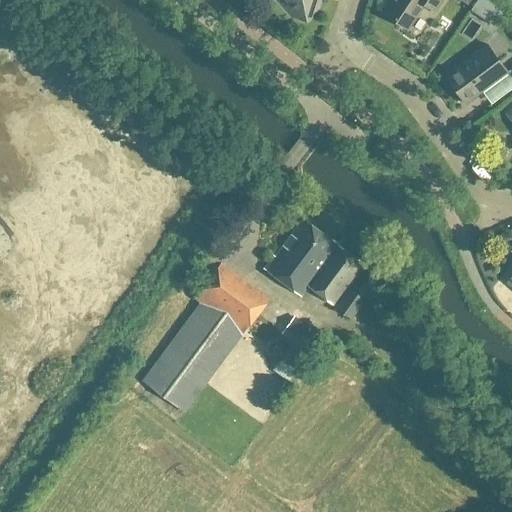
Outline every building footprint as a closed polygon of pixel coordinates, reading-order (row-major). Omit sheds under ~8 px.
[(276,0),(292,17),(318,11),(322,0),(276,0)] [(408,29),(425,4),(435,11),(442,0),(389,0),(382,11),(408,29)] [(489,0),(477,0),(471,9),(494,25),(505,10),(489,0)] [(466,103),(508,72),(487,44),(445,75),(466,103)] [(0,226),(17,201),(25,206),(87,108),(73,99),(79,90),(59,77),(60,77),(33,60),(0,112),(0,226)] [(364,263),(303,219),(276,258),(273,256),(264,269),(302,296),(308,287),(333,305),(364,263)] [(243,335),(269,300),(208,255),(183,289),(196,299),(195,300),(202,305),(144,384),(186,413),(243,335)] [(352,318),(365,300),(350,289),(336,307),(352,318)] [(0,467),(5,470),(67,372),(53,363),(59,354),(39,342),(39,341),(13,325),(0,345),(0,467)]
